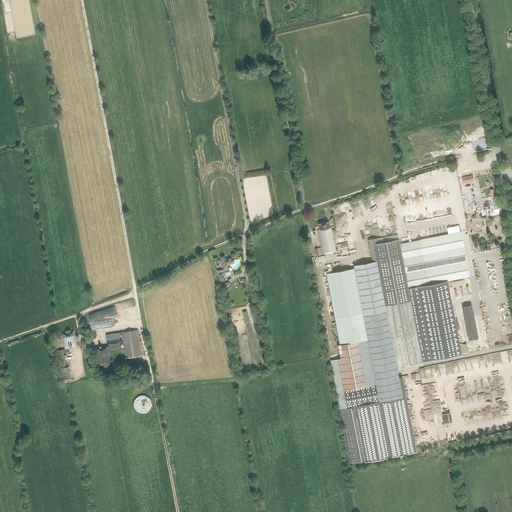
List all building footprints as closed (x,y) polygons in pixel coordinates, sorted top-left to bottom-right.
[(473,175),(462,177),(463,184),(474,182),(473,175)] [(336,251),(332,227),(330,228),(328,222),(318,224),(319,230),(318,231),(322,254),(336,251)] [(361,462),(412,452),(417,451),(402,376),(398,377),(396,366),(461,354),(447,281),(469,277),(460,232),(446,235),(399,243),(398,239),(378,243),(376,238),(368,239),(372,262),(353,265),(354,268),(326,274),(339,344),(338,345),(340,358),(330,360),(339,409),(340,408),(350,463),(361,461),(361,462)] [(229,267),(228,264),(234,263),(233,257),(225,259),(225,257),(220,258),(221,260),(220,260),(222,269),(217,270),(217,274),(220,286),(225,285),(223,274),(230,272),(229,267)] [(469,339),(478,337),(472,303),(462,305),(469,339)] [(71,330),(66,330),(66,333),(63,333),(63,337),(63,338),(64,348),(76,346),(74,331),(71,331),(71,330)] [(125,358),(141,356),(137,330),(122,332),(106,335),(108,346),(94,348),(97,365),(104,364),(104,371),(111,370),(109,362),(110,362),(110,360),(111,360),(109,349),(110,349),(110,348),(121,346),(121,347),(123,347),(125,358)] [(442,414),(445,423),(453,421),(450,411),(442,414)]
